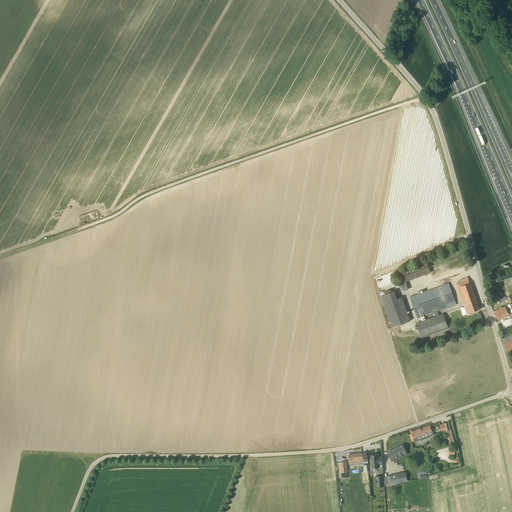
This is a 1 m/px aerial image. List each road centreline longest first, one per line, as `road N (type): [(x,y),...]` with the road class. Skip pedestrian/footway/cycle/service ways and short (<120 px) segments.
road 1 (unclassified): [(75,511),(102,460),(343,452),(508,394)]
road 2 (unclassified): [(104,220),(141,197),(424,100)]
road 3 (unclassified): [(508,394),(424,100)]
road 4 (motorway): [(420,0),(511,208)]
road 5 (motorway): [(511,180),(431,0)]
road 6 (unclassified): [(424,100),(339,0)]
